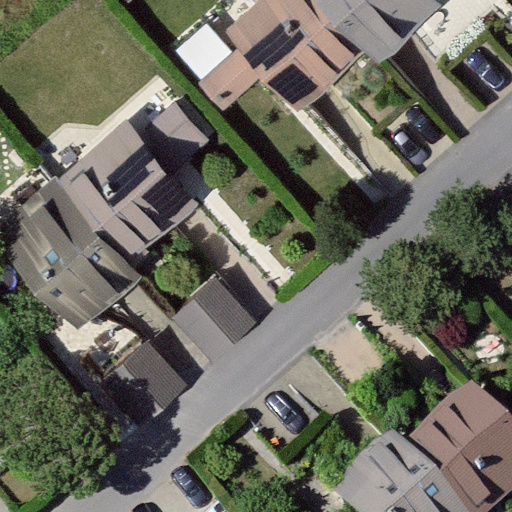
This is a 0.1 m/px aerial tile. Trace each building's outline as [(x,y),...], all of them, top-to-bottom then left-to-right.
[(261,0),(224,32),(293,113),(362,54),(374,69),(442,11),(432,0),(261,0)] [(199,87),(223,113),(250,89),(226,63),(199,87)] [(2,235),(70,310),(190,202),(165,174),(200,142),(172,111),(143,137),(128,121),(2,235)] [(215,282),(171,322),(211,364),(254,325),(215,282)] [(143,346),(97,388),(138,433),(184,391),(143,346)] [(392,443),(322,506),(327,511),(507,511),(511,508),(511,439),(504,431),(475,399),(407,459),(392,443)]
